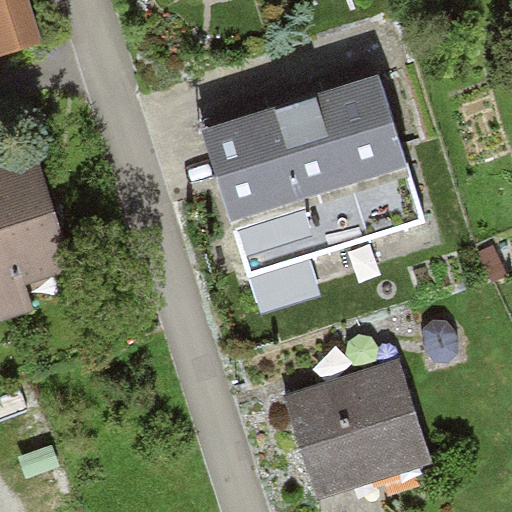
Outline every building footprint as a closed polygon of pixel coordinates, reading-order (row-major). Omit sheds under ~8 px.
[(28,0),(0,0),(0,54),(42,41),(28,0)] [(379,79),(203,134),(247,275),(423,220),(379,79)] [(33,157),(0,167),(0,320),(33,310),(25,283),(69,269),(33,157)] [(434,320),(425,329),(424,342),(428,352),(437,362),(450,361),(459,354),(459,341),(456,331),(449,320),(434,320)] [(398,366),(280,402),(309,496),(427,459),(398,366)]
